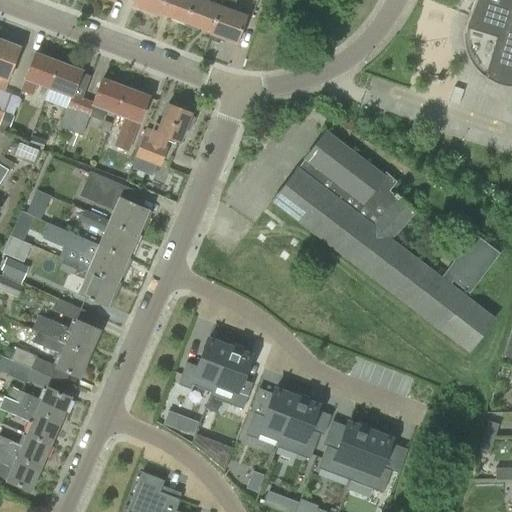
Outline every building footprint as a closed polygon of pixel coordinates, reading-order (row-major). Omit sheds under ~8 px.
[(134,0),(132,8),(158,17),(164,0),(134,0)] [(164,0),(158,17),(184,27),(193,0),(164,0)] [(193,0),(184,27),(209,36),(222,0),(213,0),(211,6),(195,0),(193,0)] [(222,0),(209,36),(235,45),(245,18),(231,13),(235,0),(222,0)] [(462,37),(461,42),(462,47),(463,52),(464,57),(466,62),(468,67),(471,71),(474,76),(477,79),(481,83),(485,86),(490,89),(495,91),(500,93),(511,94),(511,0),(474,0),(464,26),(463,31),(462,37)] [(0,42),(0,90),(4,92),(9,80),(6,79),(18,49),(0,42)] [(37,84),(47,89),(56,64),(34,55),(20,91),(32,96),(37,84)] [(59,127),(69,131),(82,99),(71,95),(80,73),(56,64),(47,89),(70,98),(59,127)] [(106,110),(114,114),(123,89),(100,80),(92,102),(82,99),(69,131),(70,132),(65,144),(72,147),(77,134),(81,136),(88,116),(101,121),(106,110)] [(123,89),(114,114),(124,117),(113,146),(127,151),(138,123),(147,99),(123,89)] [(163,145),(166,138),(179,143),(190,115),(167,106),(159,126),(154,124),(148,140),(141,137),(134,157),(159,167),(167,147),(163,145)] [(303,169),(276,206),(480,351),(503,319),(472,297),(505,251),(478,232),(447,275),(398,240),(421,209),(395,190),(402,180),(331,130),(303,169)] [(18,162),(33,168),(39,152),(25,146),(18,162)] [(83,210),(83,211),(137,234),(147,211),(130,203),(135,191),(89,171),(78,196),(113,211),(108,221),(83,210)] [(44,217),(54,195),(39,189),(30,211),(44,217)] [(269,209),(264,216),(280,226),(284,218),(269,209)] [(103,233),(97,245),(126,258),(137,234),(83,211),(78,222),(103,233)] [(254,229),(295,262),(306,249),(265,216),(254,229)] [(62,247),(58,257),(116,282),(126,258),(97,245),(40,220),(34,232),(43,236),(42,239),(62,247)] [(116,282),(58,257),(54,267),(82,279),(76,294),(105,307),(116,282)] [(0,270),(23,280),(29,267),(5,258),(0,270)] [(0,276),(0,290),(17,298),(22,286),(0,276)] [(31,329),(36,332),(89,355),(99,332),(73,321),(70,329),(37,315),(31,329)] [(36,332),(32,343),(59,354),(54,366),(53,368),(66,373),(69,375),(79,379),(89,355),(36,332)] [(186,362),(177,385),(190,390),(192,385),(211,392),(211,393),(229,347),(228,347),(208,340),(197,367),(186,362)] [(211,393),(211,392),(209,397),(242,410),(252,384),(241,379),(250,355),(240,352),(242,348),(230,343),(228,347),(229,347),(211,393)] [(511,347),(506,345),(503,356),(511,358),(511,347)] [(16,347),(10,360),(13,361),(30,369),(36,358),(36,356),(16,347)] [(13,361),(7,375),(25,383),(26,380),(30,369),(13,361)] [(18,390),(13,402),(59,423),(70,399),(61,395),(57,394),(44,388),(39,399),(18,390)] [(253,412),(244,435),(257,440),(258,435),(277,442),(278,443),(296,397),(295,397),(274,389),(264,417),(253,412)] [(277,442),(276,447),(309,460),(319,434),(308,429),(315,410),(317,406),(307,402),(309,398),(296,393),(295,397),(296,397),(278,443),(277,442)] [(0,409),(29,422),(24,434),(50,446),(59,423),(2,397),(0,403),(0,409)] [(167,412),(163,424),(175,428),(179,417),(167,412)] [(487,421),(482,437),(493,440),(498,425),(487,421)] [(326,446),(317,468),(350,481),(369,431),(370,431),(371,427),(358,423),(357,426),(348,423),(346,427),(337,450),(326,446)] [(369,431),(350,481),(382,493),(391,471),(379,466),(390,439),(370,431),(369,431)] [(0,436),(0,451),(40,469),(50,446),(24,434),(20,445),(0,436)] [(493,440),(482,437),(478,451),(489,454),(493,440)] [(221,445),(214,463),(224,471),(232,450),(221,445)] [(40,469),(0,451),(0,464),(10,468),(4,481),(30,492),(40,469)] [(141,472),(126,511),(173,511),(174,510),(178,499),(159,492),(164,481),(141,472)] [(252,472),(246,489),(257,493),(263,476),(252,472)] [(283,497),(278,511),(280,511),(293,511),(298,502),(283,497)] [(299,502),(294,511),(312,511),(314,507),(299,502)]
